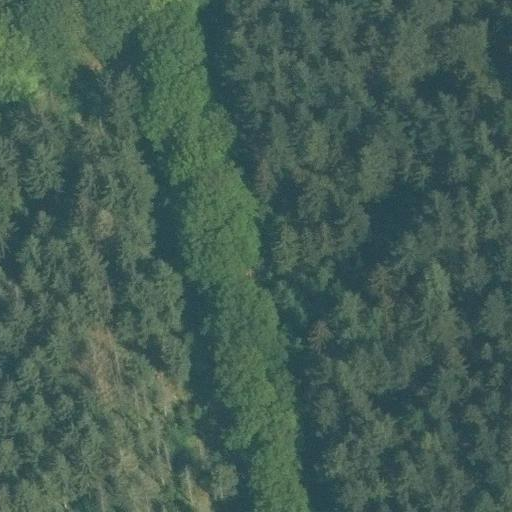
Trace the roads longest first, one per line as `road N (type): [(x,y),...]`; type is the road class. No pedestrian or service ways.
road 1 (track): [(266,511),(139,0)]
road 2 (track): [(139,0),(0,48)]
